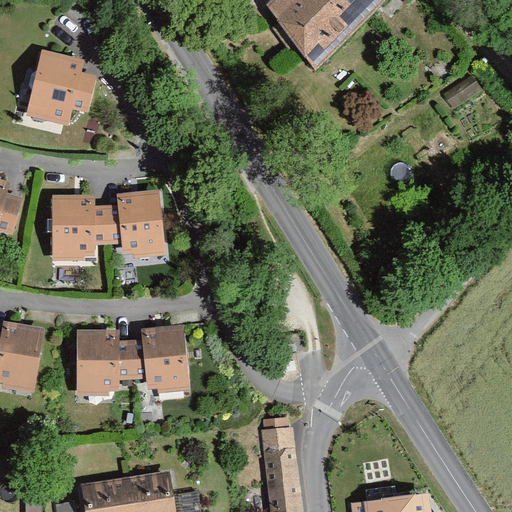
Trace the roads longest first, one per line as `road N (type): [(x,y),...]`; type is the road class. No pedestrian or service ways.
road 1 (tertiary): [(156,0),(372,352)]
road 2 (residential): [(0,294),(130,309),(200,299)]
road 3 (track): [(511,222),(455,287),(372,352)]
road 4 (tertiary): [(372,352),(474,511)]
road 5 (residential): [(330,405),(263,386),(200,299)]
road 6 (residential): [(147,163),(72,29)]
road 7 (residential): [(0,158),(55,166),(147,163)]
road 8 (residential): [(200,299),(147,163)]
